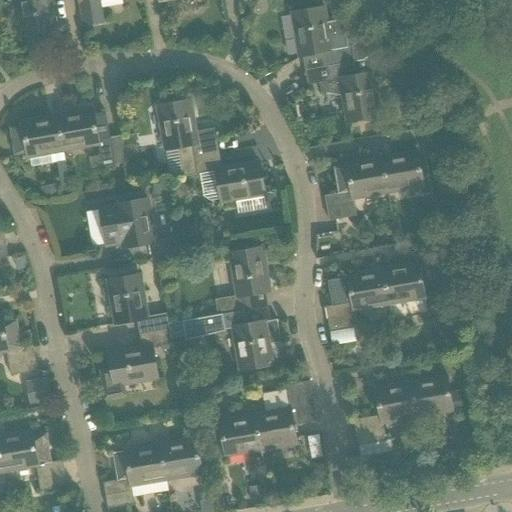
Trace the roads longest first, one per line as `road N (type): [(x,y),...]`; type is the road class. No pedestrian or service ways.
road 1 (residential): [(0,105),(14,88),(47,74),(146,59),(226,72),(276,118),(301,167),(347,511)]
road 2 (residential): [(95,511),(37,243),(12,185),(0,177)]
road 3 (residential): [(385,511),(511,489)]
